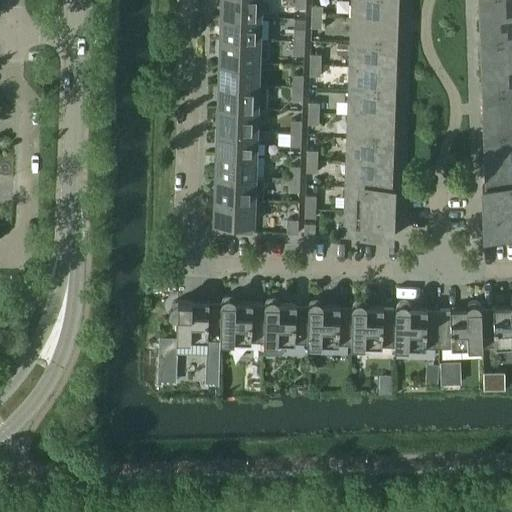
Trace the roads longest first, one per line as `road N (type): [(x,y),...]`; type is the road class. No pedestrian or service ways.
road 1 (residential): [(440,269),(188,265),(197,0)]
road 2 (tertiary): [(75,35),(69,268)]
road 3 (residential): [(11,253),(23,242),(29,103),(12,85),(14,33)]
road 4 (tertiary): [(0,434),(56,364),(73,293),(69,268)]
road 5 (residential): [(428,0),(423,38),(456,110),(439,172)]
road 6 (tertiary): [(69,268),(35,344),(0,394)]
